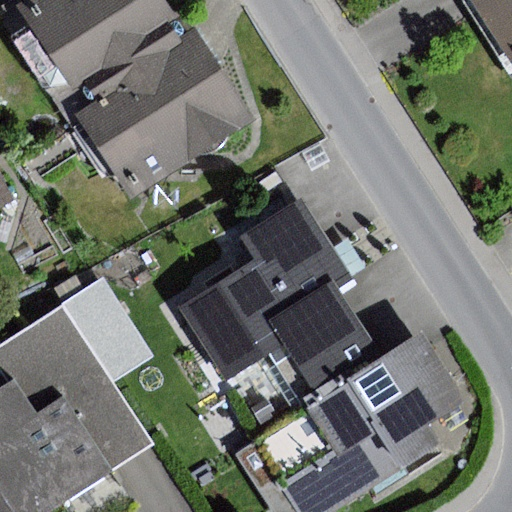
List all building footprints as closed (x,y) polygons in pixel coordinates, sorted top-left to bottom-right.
[(164,0),(33,0),(22,8),(86,107),(71,116),(130,206),(256,124),(184,14),(177,19),(164,0)] [(511,0),(473,0),(511,60),(511,0)] [(303,194),(240,234),(255,257),(178,306),(227,384),(287,346),(320,398),(383,358),(341,292),(358,281),(303,194)] [(104,281),(62,308),(101,369),(144,342),(104,281)] [(62,308),(0,346),(0,367),(11,386),(18,381),(39,415),(65,399),(109,470),(148,446),(101,369),(62,308)] [(468,404),(424,333),(383,358),(320,398),(253,438),(298,511),(334,511),(441,446),(429,428),(468,404)] [(0,511),(39,511),(109,470),(65,399),(39,415),(18,381),(11,386),(0,392),(0,511)]
